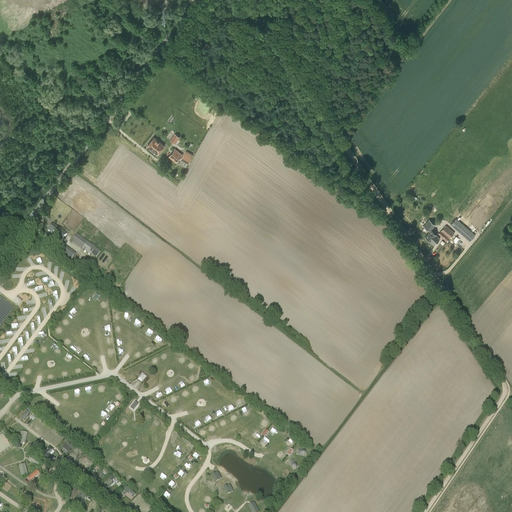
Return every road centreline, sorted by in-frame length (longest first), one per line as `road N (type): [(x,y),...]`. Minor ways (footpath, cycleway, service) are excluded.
road 1 (track): [(507,390),(243,0)]
road 2 (unclassified): [(0,257),(199,0)]
road 3 (track): [(424,511),(507,389)]
